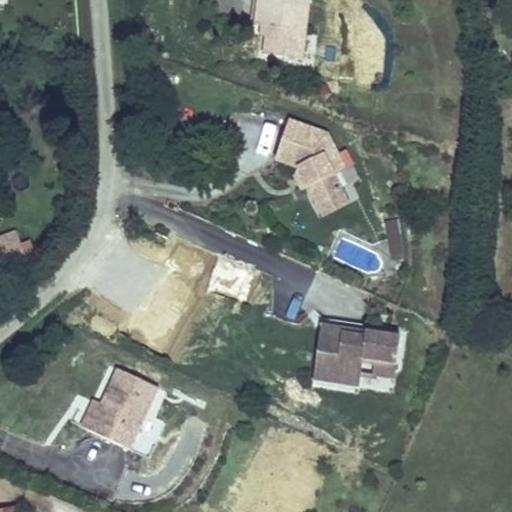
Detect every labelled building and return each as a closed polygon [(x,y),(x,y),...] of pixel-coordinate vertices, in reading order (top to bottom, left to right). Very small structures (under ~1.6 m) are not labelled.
[(315,70),(323,9),(274,2),(269,35),(283,37),(278,65),(315,70)] [(291,168),(309,200),(335,186),(327,172),(335,164),(317,130),(280,120),(267,160),(291,168)] [(335,186),(309,200),(316,212),(340,198),(335,186)] [(384,220),(390,255),(403,253),(397,218),(384,220)] [(0,235),(0,269),(19,255),(9,232),(0,235)] [(310,379),(329,381),(330,373),(355,376),(357,357),(393,362),(397,331),(317,322),(310,379)] [(355,376),(355,380),(390,385),(393,362),(357,357),(355,376)] [(119,373),(101,411),(90,433),(131,452),(160,392),(119,373)] [(330,373),(329,381),(328,389),(353,392),(355,380),(355,376),(330,373)] [(90,433),(101,411),(93,407),(82,429),(90,433)]
